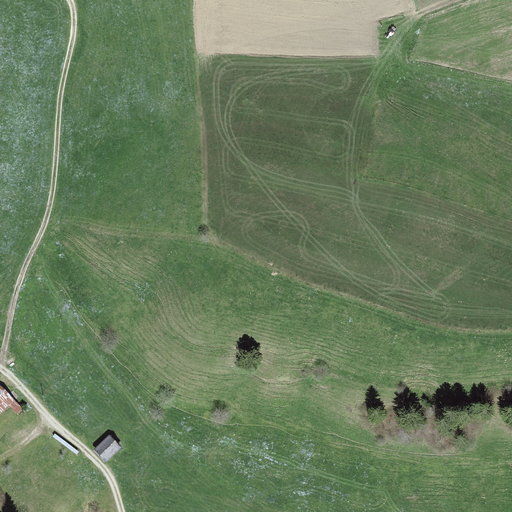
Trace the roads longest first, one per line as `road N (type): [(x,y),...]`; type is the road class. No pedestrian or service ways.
road 1 (track): [(70,0),(73,39),(52,205),(20,281),(2,371)]
road 2 (track): [(122,511),(110,477),(0,369)]
